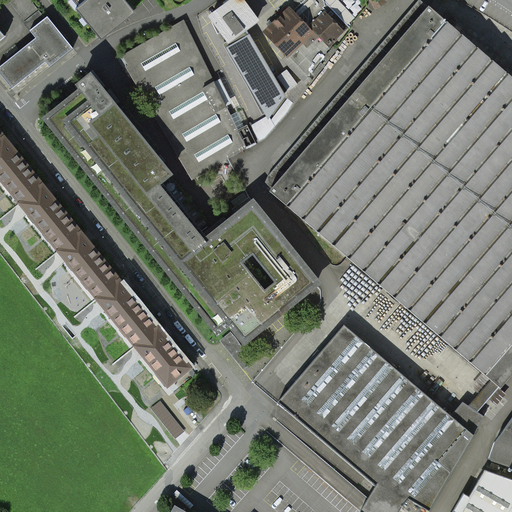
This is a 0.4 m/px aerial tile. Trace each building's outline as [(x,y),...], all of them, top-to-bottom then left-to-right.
[(86,0),(78,7),(75,9),(101,41),(119,26),(135,13),(124,0),(86,0)] [(242,0),(234,0),(210,18),(227,41),(245,29),(257,20),(242,0)] [(274,24),(265,31),(298,67),(293,72),(303,82),(335,41),(334,40),(346,28),(335,16),(331,20),(324,13),(327,11),(323,8),(325,6),(324,2),(322,0),(304,0),(303,1),(302,0),(295,0),(294,1),(298,6),(291,12),(289,9),(280,18),(277,16),(275,17),(272,20),(274,24)] [(380,0),(369,0),(375,12),(384,7),(380,0)] [(511,81),(427,8),(395,46),(269,191),(500,389),(511,375),(511,81)] [(51,67),(56,63),(73,50),(49,18),(32,31),(39,40),(0,68),(0,73),(13,90),(48,63),(51,67)] [(126,60),(129,66),(127,68),(189,172),(193,179),(255,142),(247,125),(242,127),(237,130),(183,21),(123,56),(126,60)] [(245,32),(244,30),(223,45),(262,115),(266,113),(269,116),(283,97),(245,32)] [(316,283),(253,204),(212,237),(205,242),(159,185),(171,175),(165,168),(96,81),(91,75),(80,84),(84,90),(48,119),(218,330),(229,322),(238,333),(236,335),(234,336),(233,337),(237,342),(238,341),(242,338),(244,340),(316,283)] [(195,369),(0,128),(0,181),(164,384),(169,390),(195,369)] [(397,511),(408,500),(429,511),(476,429),(471,424),(466,430),(343,325),(331,340),(278,402),(375,486),(368,499),(377,507),(383,511),(397,511)] [(230,332),(219,341),(243,371),(255,362),(238,341),(237,342),(233,337),(234,336),(230,332)] [(511,417),(493,444),(488,460),(511,467),(511,417)] [(511,511),(511,479),(484,470),(468,497),(462,494),(451,511),(511,511)]
